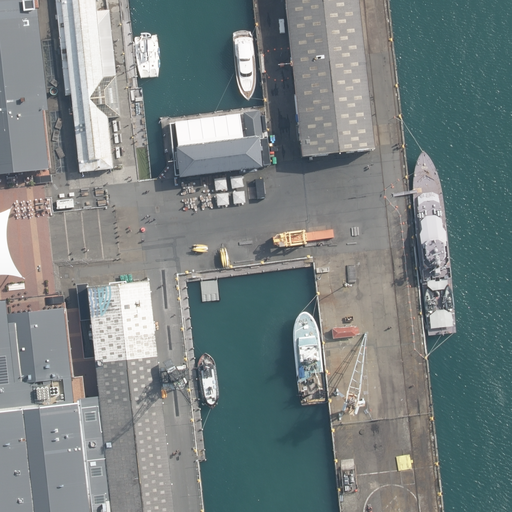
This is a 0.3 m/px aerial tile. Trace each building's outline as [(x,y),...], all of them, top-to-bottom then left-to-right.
[(0,0),(0,176),(49,170),(46,147),(30,0),(0,0)] [(55,0),(66,96),(71,96),(79,173),(126,168),(120,118),(109,10),(101,11),(99,0),(55,0)] [(283,0),(294,102),(301,162),(337,157),(374,153),(357,0),(283,0)] [(243,115),(169,124),(175,177),(178,176),(179,178),(263,169),(260,145),(263,145),(259,111),(243,113),(243,115)] [(312,230),(313,238),(332,235),(331,227),(312,230)] [(273,243),(313,238),(312,230),(272,235),(273,243)] [(88,283),(77,284),(80,321),(91,320),(100,397),(111,511),(175,511),(168,447),(150,280),(131,281),(131,279),(109,282),(109,284),(89,286),(88,283)] [(72,379),(65,307),(8,313),(7,299),(0,299),(0,511),(111,511),(100,397),(87,398),(75,399),(72,379)] [(331,330),(332,340),(356,338),(356,336),(359,336),(358,328),(355,328),(355,327),(338,329),(332,329),(332,330),(331,330)]
